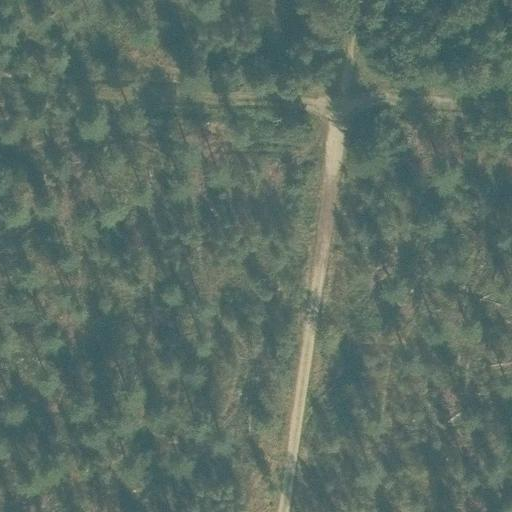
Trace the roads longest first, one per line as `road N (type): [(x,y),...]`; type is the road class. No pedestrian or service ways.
road 1 (track): [(343,102),(279,511)]
road 2 (track): [(0,93),(343,102)]
road 3 (track): [(343,102),(511,106)]
